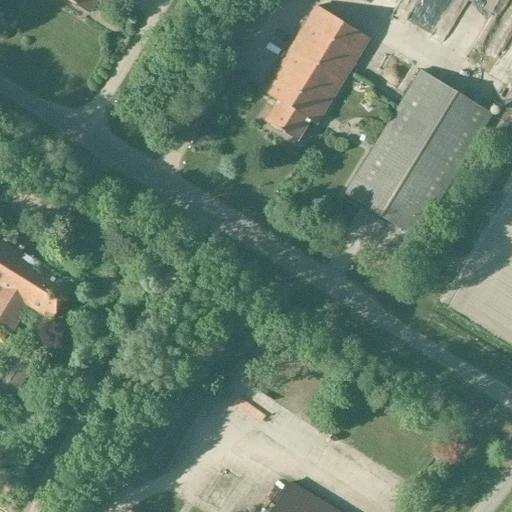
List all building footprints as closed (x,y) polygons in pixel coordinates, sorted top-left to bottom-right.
[(111,0),(115,3),(117,0),(65,0),(89,15),(97,0),(111,0)] [(378,0),(375,8),(392,16),(399,0),(378,0)] [(442,19),(453,0),(423,0),(421,5),(442,19)] [(316,125),(369,40),(315,8),(263,93),(277,102),(264,122),(296,142),(309,121),(316,125)] [(408,12),(392,36),(414,51),(430,28),(408,12)] [(412,79),(388,62),(373,83),(391,96),(398,87),(403,91),(412,79)] [(416,239),(491,116),(419,72),(344,195),(416,239)] [(170,120),(175,111),(170,107),(165,116),(170,120)] [(50,320),(71,286),(0,242),(0,342),(3,345),(27,306),(50,320)] [(0,403),(8,408),(35,364),(13,350),(0,370),(0,403)] [(165,473),(212,399),(178,378),(132,452),(165,473)] [(328,472),(357,488),(364,476),(323,454),(317,465),(328,471),(328,472)] [(335,511),(289,484),(271,511),(335,511)]
